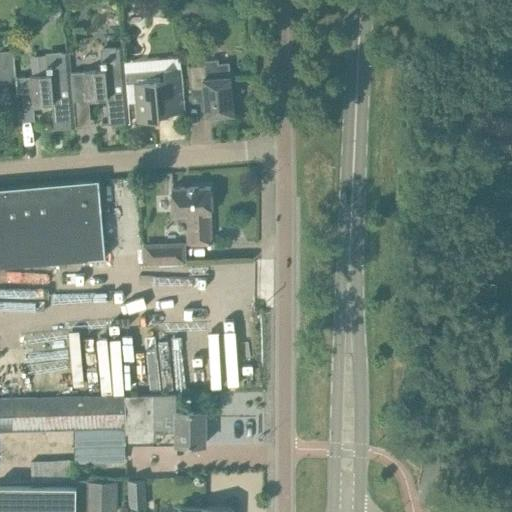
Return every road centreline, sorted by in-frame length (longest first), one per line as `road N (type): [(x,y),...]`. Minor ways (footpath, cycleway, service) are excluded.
road 1 (unclassified): [(284,511),(283,148)]
road 2 (secondary): [(347,313),(362,0)]
road 3 (unclassified): [(0,171),(283,148)]
road 4 (secondary): [(345,503),(357,450),(357,356),(347,313)]
road 5 (secondary): [(347,313),(338,353),(345,503)]
road 6 (unclassified): [(283,148),(277,0)]
